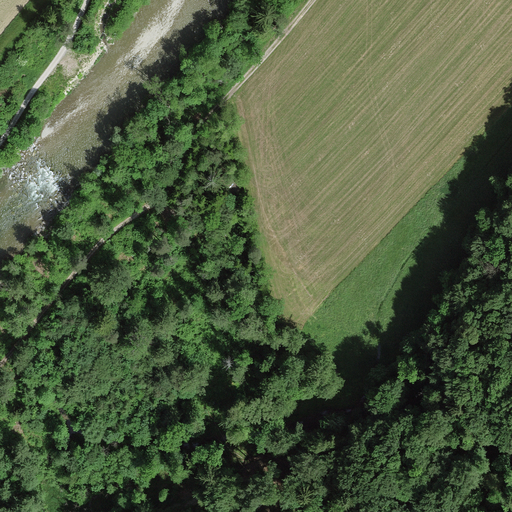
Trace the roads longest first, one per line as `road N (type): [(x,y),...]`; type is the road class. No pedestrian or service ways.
road 1 (track): [(312,0),(209,115),(153,202)]
road 2 (track): [(87,0),(0,141)]
